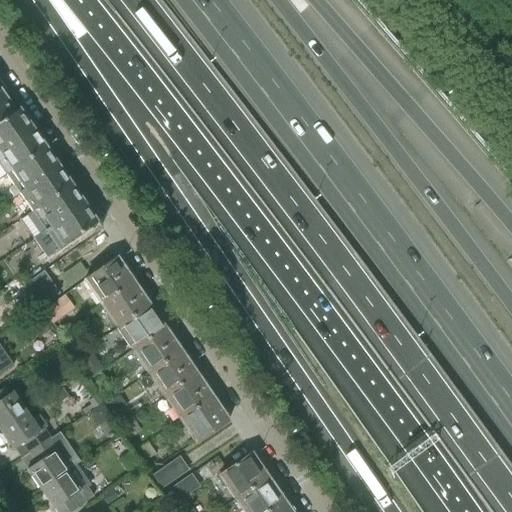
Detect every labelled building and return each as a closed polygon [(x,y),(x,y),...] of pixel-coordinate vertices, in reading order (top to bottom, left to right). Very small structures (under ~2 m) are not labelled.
[(0,122),(19,109),(11,98),(8,99),(2,90),(4,87),(3,87),(0,89),(0,122)] [(19,109),(0,122),(0,148),(31,128),(19,109)] [(31,128),(0,148),(0,165),(5,173),(44,146),(31,128)] [(18,192),(55,167),(57,165),(44,146),(5,173),(13,185),(7,189),(12,196),(18,192)] [(31,212),(71,185),(57,165),(55,167),(18,192),(23,199),(17,203),(22,211),(28,207),(31,212)] [(44,230),(81,204),(83,203),(71,185),(31,212),(20,219),(32,237),(44,230)] [(83,203),(81,204),(44,230),(57,250),(97,222),(83,203)] [(98,301),(131,279),(116,257),(83,280),(98,301)] [(61,272),(68,284),(87,273),(80,261),(61,272)] [(22,287),(29,298),(50,283),(43,272),(22,287)] [(146,302),(141,294),(131,279),(98,301),(113,324),(146,302)] [(50,283),(29,298),(37,308),(58,293),(50,283)] [(42,310),(48,318),(52,324),(74,308),(64,294),(42,310)] [(163,325),(157,317),(146,302),(113,324),(130,348),(163,325)] [(145,370),(178,348),(163,325),(130,348),(145,370)] [(70,330),(61,336),(65,343),(74,337),(70,330)] [(194,371),(189,363),(178,348),(145,370),(161,394),(194,371)] [(84,355),(77,360),(88,376),(97,370),(101,368),(93,356),(84,355)] [(93,383),(102,376),(97,370),(88,376),(93,383)] [(210,394),(205,387),(194,371),(161,394),(177,417),(210,394)] [(0,389),(0,427),(24,411),(11,392),(8,394),(3,388),(0,389)] [(90,404),(81,410),(83,414),(101,402),(96,394),(87,401),(90,404)] [(228,420),(224,414),(210,394),(177,417),(195,443),(228,420)] [(118,395),(108,402),(116,412),(125,406),(118,395)] [(124,409),(115,415),(120,422),(129,416),(124,409)] [(49,437),(42,428),(45,425),(38,415),(31,420),(24,411),(0,427),(0,432),(12,450),(21,443),(28,452),(49,437)] [(129,416),(120,422),(124,428),(133,422),(129,416)] [(133,422),(124,428),(128,434),(137,428),(133,422)] [(49,437),(28,452),(35,463),(26,469),(39,488),(65,470),(53,452),(57,449),(49,437)] [(232,497),(265,474),(250,453),(217,476),(232,497)] [(161,487),(187,469),(178,457),(152,475),(161,487)] [(79,490),(65,470),(39,488),(53,509),(62,502),(69,511),(71,511),(92,497),(85,487),(79,490)] [(176,502),(198,486),(190,474),(168,490),(176,502)] [(259,511),(281,497),(276,490),(265,474),(232,497),(242,511),(259,511)] [(291,511),(281,497),(259,511),(291,511)]
